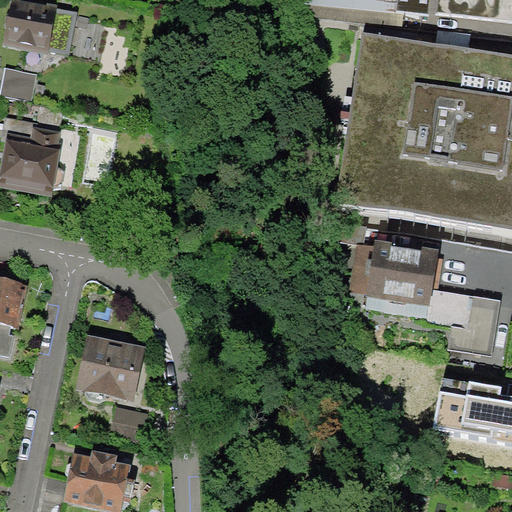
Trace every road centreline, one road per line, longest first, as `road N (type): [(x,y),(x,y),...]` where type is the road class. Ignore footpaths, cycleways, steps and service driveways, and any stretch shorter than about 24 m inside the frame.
road 1 (residential): [(73,255),(135,275),(184,351),(189,511)]
road 2 (residential): [(73,255),(19,511)]
